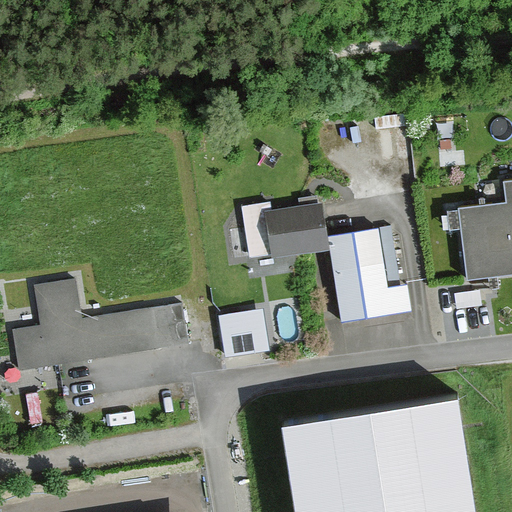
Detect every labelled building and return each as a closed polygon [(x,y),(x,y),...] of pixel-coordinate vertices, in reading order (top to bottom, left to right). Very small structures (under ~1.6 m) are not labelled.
[(466,283),(511,277),(511,182),(499,184),(501,206),(457,212),(466,283)] [(324,253),(318,205),(273,211),(272,204),(242,208),(245,233),(230,235),(234,261),(252,259),(254,276),(279,273),(277,259),(324,253)] [(393,229),(328,239),(340,323),(411,313),(407,286),(401,287),(393,229)] [(189,347),(182,306),(81,322),(74,281),(34,288),(41,329),(15,333),(22,375),(189,347)] [(269,344),(262,304),(218,312),(225,352),(269,344)] [(482,511),(463,389),(284,417),(298,511),(482,511)]
